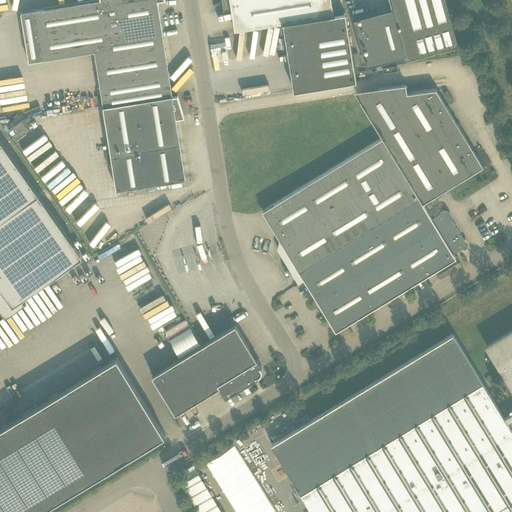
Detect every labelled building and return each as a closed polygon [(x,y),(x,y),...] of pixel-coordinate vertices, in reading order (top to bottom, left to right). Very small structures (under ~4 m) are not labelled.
[(92,0),(21,11),(29,60),(43,57),(43,58),(94,50),(103,105),(116,188),(186,177),(176,117),(184,116),(178,96),(173,96),(157,0),(92,0)] [(331,0),(221,0),(224,10),(231,9),(235,30),(283,22),(294,90),(356,80),(345,12),(333,14),(331,0)] [(389,0),(392,9),(354,19),(367,65),(405,55),(406,59),(458,45),(445,0),(389,0)] [(262,210),(283,245),(278,249),(288,266),(289,265),(299,281),(304,278),(305,280),(336,331),(456,257),(453,253),(465,246),(466,242),(448,214),(442,212),(432,218),(423,203),(483,166),(436,88),(407,93),(406,84),(380,87),(357,94),(382,137),(262,210)] [(0,309),(79,254),(0,141),(0,309)] [(261,368),(260,366),(261,366),(257,358),(256,358),(235,324),(152,375),(175,413),(219,386),(225,397),(250,382),(250,383),(251,382),(250,381),(259,375),(260,374),(261,373),(262,372),(262,371),(262,370),(262,369),(261,368)] [(312,511),(511,511),(511,329),(486,345),(511,387),(511,412),(504,417),(453,333),(271,443),(312,511)] [(0,511),(36,511),(165,434),(117,356),(0,427),(0,511)] [(184,477),(180,479),(197,511),(221,511),(196,464),(182,471),(184,477)]
